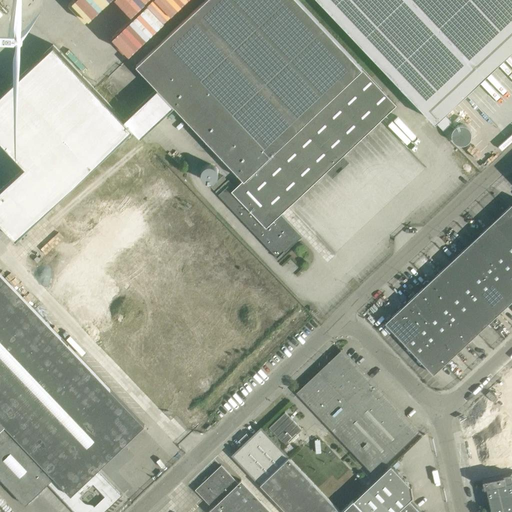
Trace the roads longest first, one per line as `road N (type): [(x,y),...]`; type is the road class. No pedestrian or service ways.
road 1 (unclassified): [(341,314),(137,511)]
road 2 (unclassified): [(341,314),(511,149)]
road 3 (unclassified): [(436,411),(341,314)]
